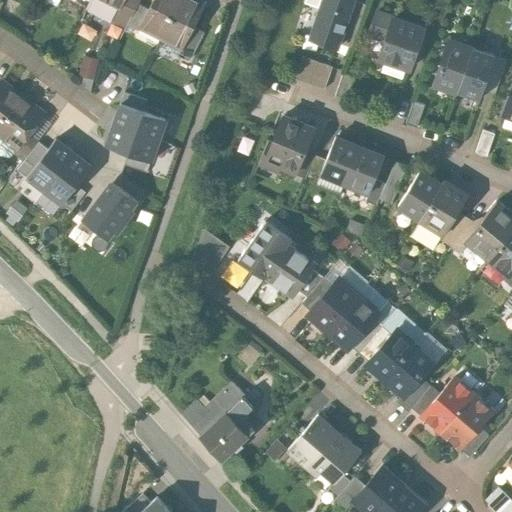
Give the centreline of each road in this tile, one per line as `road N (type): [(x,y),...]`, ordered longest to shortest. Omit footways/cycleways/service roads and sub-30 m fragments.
road 1 (residential): [(470,511),(198,277)]
road 2 (tertiary): [(0,276),(113,384),(225,511)]
